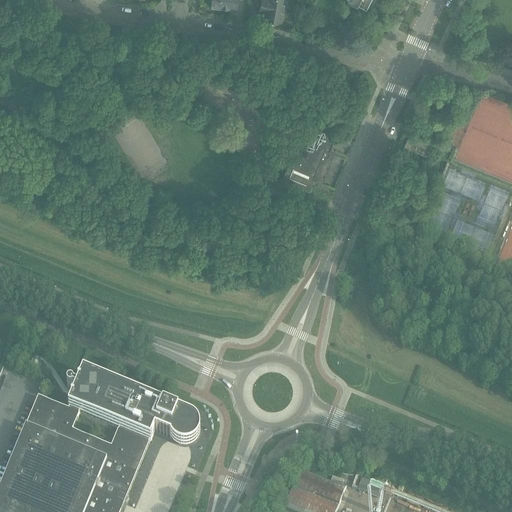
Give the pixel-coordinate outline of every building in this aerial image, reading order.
[(278,21),(282,22),(283,17),(282,17),(283,11),(286,11),(287,3),(284,2),(284,0),(262,0),(261,8),(261,9),(261,7),(263,7),(266,8),(267,8),(265,17),(278,20),(278,21)] [(323,114),(334,117),(334,114),(335,115),(336,111),(335,110),(336,108),(324,106),(323,114)] [(327,157),(336,135),(309,124),(303,138),(306,139),(300,152),(298,151),(292,166),(314,176),(322,155),(327,157)] [(433,142),(410,132),(405,145),(428,155),(433,142)] [(0,490),(0,511),(121,511),(150,442),(155,433),(171,439),(172,441),(174,443),(176,445),(179,446),(181,447),(184,448),(187,447),(189,447),(192,446),(194,444),(196,442),(198,440),(199,438),(200,435),(200,433),(200,430),(200,427),(199,425),(197,422),(195,420),(193,419),(191,417),(83,373),(68,409),(70,409),(69,411),(38,398),(0,490)] [(293,489),(339,507),(346,490),(300,472),(293,489)] [(358,491),(384,501),(389,489),(363,479),(358,491)] [(337,511),(339,507),(293,489),(286,508),(295,511),(337,511)]
